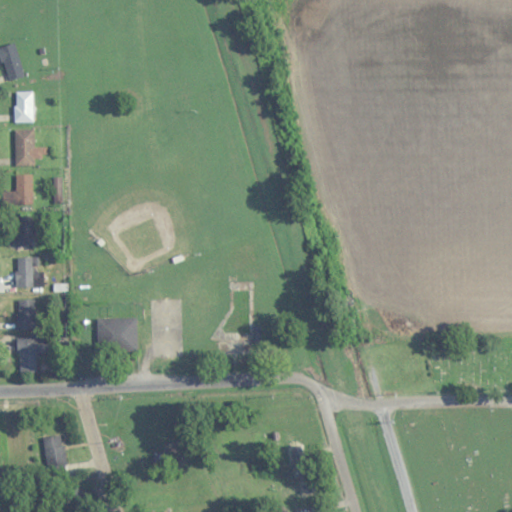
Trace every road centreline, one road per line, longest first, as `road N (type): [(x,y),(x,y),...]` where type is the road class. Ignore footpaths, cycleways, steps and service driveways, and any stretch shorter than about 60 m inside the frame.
road 1 (residential): [(0,390),(286,379),(319,394)]
road 2 (residential): [(383,406),(511,396)]
road 3 (residential): [(114,511),(81,389)]
road 4 (residential): [(356,511),(319,394)]
